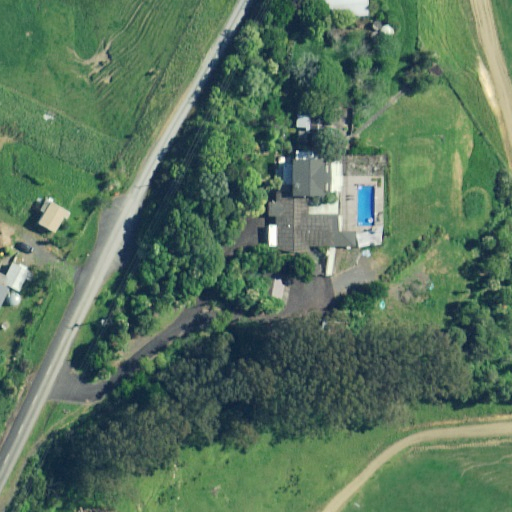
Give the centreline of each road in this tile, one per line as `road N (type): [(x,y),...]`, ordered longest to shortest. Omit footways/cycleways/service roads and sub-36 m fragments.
road 1 (residential): [(123,219),(0,470)]
road 2 (residential): [(123,219),(244,0)]
